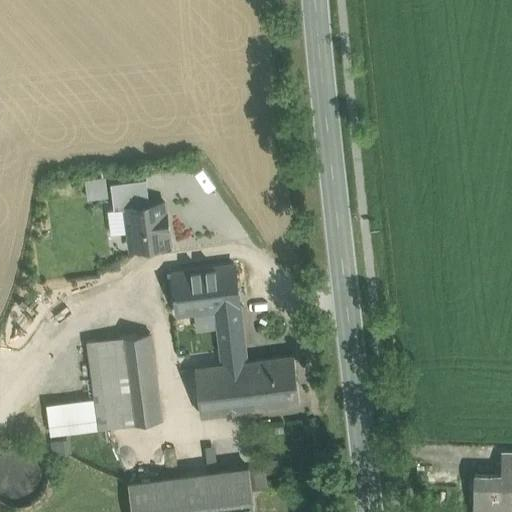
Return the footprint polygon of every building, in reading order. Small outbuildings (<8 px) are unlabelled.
[(87,177),(90,196),(111,193),(108,173),(87,177)] [(126,206),(150,203),(147,177),(111,182),(114,209),(126,207),(126,206)] [(126,206),(126,207),(129,229),(131,248),(170,243),(165,201),(150,203),(126,206)] [(126,207),(114,209),(109,209),(112,231),(129,229),(126,207)] [(234,263),(173,271),(178,313),(216,308),(240,306),(234,263)] [(240,306),(216,308),(223,362),(246,359),(240,306)] [(150,331),(120,335),(129,404),(159,401),(150,331)] [(120,335),(87,339),(94,396),(98,427),(131,423),(129,404),(120,335)] [(294,354),(250,359),(256,407),(300,402),(294,354)] [(223,362),(195,366),(201,414),(256,407),(250,359),(246,359),(223,362)] [(94,396),(47,402),(51,433),(98,427),(94,396)] [(159,401),(129,404),(131,423),(161,419),(159,401)] [(64,438),(52,440),(53,453),(66,451),(64,438)] [(46,488),(48,477),(46,466),(39,456),(30,450),(19,448),(8,450),(0,455),(0,498),(8,504),(19,506),(30,504),(40,497),(46,488)] [(502,472),(475,472),(474,507),(511,507),(511,450),(502,451),(502,472)] [(249,466),(130,482),(133,511),(254,511),(252,488),(249,468),(249,466)] [(265,466),(249,468),(252,488),(268,486),(265,466)]
